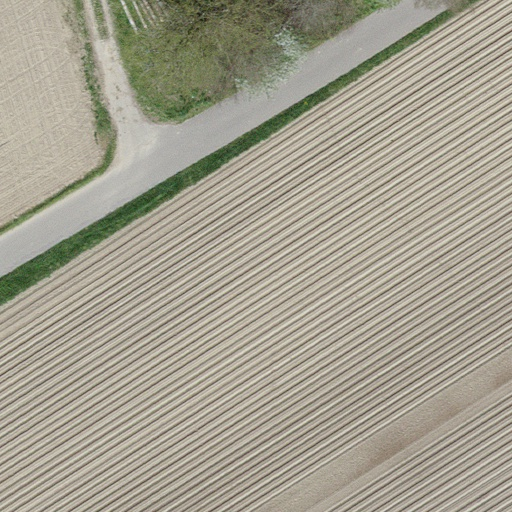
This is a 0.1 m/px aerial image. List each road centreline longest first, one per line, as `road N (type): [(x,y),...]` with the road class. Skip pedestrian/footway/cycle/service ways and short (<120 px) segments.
road 1 (tertiary): [(431,0),(0,257)]
road 2 (track): [(97,0),(144,172)]
